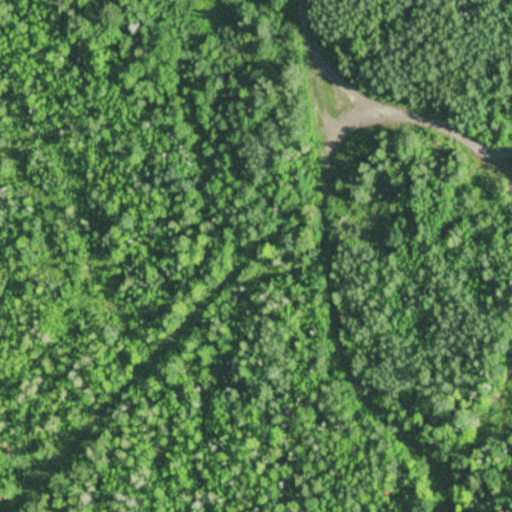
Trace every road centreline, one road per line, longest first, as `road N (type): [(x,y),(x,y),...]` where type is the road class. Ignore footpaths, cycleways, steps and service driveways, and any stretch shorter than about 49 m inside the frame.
road 1 (track): [(511,498),(361,395),(323,264),(319,83),(307,0)]
road 2 (track): [(511,170),(319,83)]
